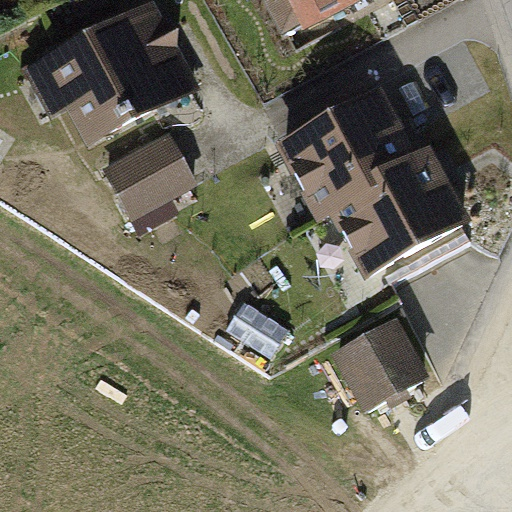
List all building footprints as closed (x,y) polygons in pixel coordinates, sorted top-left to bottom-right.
[(257,0),(279,44),(369,0),(257,0)] [(156,9),(21,78),(42,119),(59,110),(83,157),(201,96),(156,9)] [(336,220),(369,281),(460,233),(436,187),(424,166),(413,171),(379,108),(282,159),(320,229),(336,220)] [(169,139),(98,177),(127,231),(198,194),(169,139)] [(399,329),(340,359),(369,414),(428,383),(399,329)]
